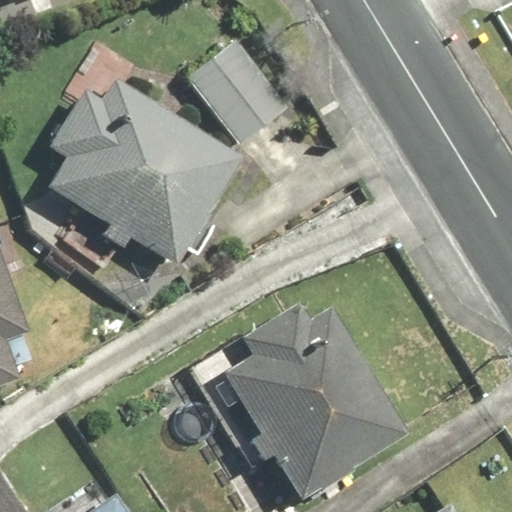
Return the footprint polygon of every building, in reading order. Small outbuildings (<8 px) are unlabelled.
[(269,111),(221,37),(168,71),(217,145),(269,111)] [(39,159),(19,191),(84,230),(80,237),(103,251),(107,244),(157,274),(224,161),(75,72),(27,151),(39,159)] [(0,370),(24,362),(0,288),(0,370)] [(271,302),(221,334),(231,350),(194,373),(277,503),(379,438),(297,308),(281,318),(271,302)] [(102,511),(93,499),(75,511),(38,511),(37,511),(102,511)]
